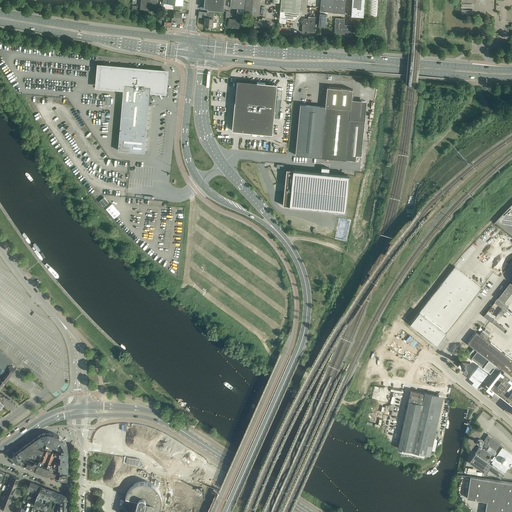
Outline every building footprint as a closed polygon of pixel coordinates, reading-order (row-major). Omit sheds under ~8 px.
[(141,0),(140,9),(148,10),(148,5),(157,6),(157,0),(141,0)] [(162,0),(163,3),(164,3),(164,4),(163,7),(163,8),(173,9),(174,9),(174,7),(174,4),(180,5),(182,5),(182,0),(162,0)] [(204,0),(204,8),(207,8),(207,9),(214,10),(224,11),(224,0),(204,0)] [(230,0),(230,8),(237,8),(244,9),(245,0),(230,0)] [(245,0),(245,9),(244,14),(245,14),(257,15),(259,15),(261,0),(259,0),(245,0)] [(280,0),(280,11),(290,12),(290,0),(280,0)] [(290,0),(290,12),(300,13),(301,0),(290,0)] [(320,0),(320,11),(332,12),(333,0),(320,0)] [(333,0),(332,12),(345,13),(345,0),(333,0)] [(352,0),(351,16),(363,17),(364,0),(352,0)] [(366,0),(366,16),(377,16),(377,0),(366,0)] [(170,13),(170,17),(172,17),(172,22),(177,23),(181,23),(182,14),(179,14),(180,5),(174,4),(174,7),(174,9),(174,13),(170,13)] [(227,23),(227,26),(228,26),(228,27),(240,28),(240,23),(241,13),(244,14),(245,9),(244,9),(237,8),(236,19),(236,21),(233,21),(233,19),(229,19),(228,23),(227,23)] [(205,21),(204,26),(215,27),(216,27),(216,22),(213,22),(213,18),(214,14),(214,10),(207,9),(207,12),(206,18),(205,18),(205,21)] [(320,13),(318,26),(326,26),(327,14),(320,13)] [(302,24),(302,32),(315,32),(316,17),(308,17),(308,24),(302,24)] [(335,18),(335,33),(351,34),(351,25),(344,25),(344,19),(335,18)] [(254,21),(254,29),(267,30),(267,22),(264,22),(265,20),(259,19),(259,21),(254,21)] [(101,66),(99,86),(123,88),(123,90),(118,150),(142,152),(145,152),(149,104),(150,92),(150,91),(155,91),(155,92),(159,92),(159,91),(165,92),(166,72),(101,66)] [(237,80),(232,130),(272,134),(276,90),(277,84),(237,80)] [(326,107),(321,157),(356,161),(356,155),(361,156),(362,152),(363,137),(365,121),(350,119),(352,99),(353,89),(327,86),(327,87),(325,107),(326,107)] [(296,155),(321,157),(326,107),(325,107),(301,104),(296,155)] [(284,188),(283,205),(344,212),(348,175),(329,173),(329,169),(329,168),(321,167),(321,168),(321,173),(286,169),(285,186),(284,186),(283,188),(284,188)] [(104,197),(99,201),(104,207),(108,203),(104,197)] [(511,203),(511,205),(506,210),(494,223),(495,222),(503,214),(504,214),(502,223),(503,223),(508,224),(511,224),(511,203)] [(112,204),(106,209),(114,218),(120,213),(112,204)] [(455,266),(421,310),(410,323),(437,344),(482,287),(460,270),(456,267),(455,266)] [(509,282),(498,296),(505,302),(511,292),(511,284),(509,282)] [(509,307),(497,298),(494,302),(502,308),(498,313),(502,316),(509,307)] [(494,319),(486,313),(483,316),(490,321),(491,322),(493,319),(494,319)] [(491,322),(505,333),(507,330),(493,319),(491,322)] [(460,365),(460,366),(463,368),(465,366),(465,367),(466,365),(467,365),(470,361),(469,361),(471,358),(497,378),(493,382),(486,377),(483,381),(489,386),(488,387),(491,390),(494,391),(496,391),(511,403),(511,359),(487,340),(489,337),(482,331),(480,334),(476,332),(467,343),(473,348),(464,360),(463,360),(460,363),(460,364),(460,365)] [(0,410),(1,409),(2,406),(0,404),(0,403),(0,402),(2,401),(4,398),(0,395),(0,388),(5,382),(9,376),(16,367),(0,354),(0,410)] [(36,387),(39,385),(25,374),(23,377),(36,387)] [(411,451),(424,393),(411,390),(407,406),(397,448),(411,451)] [(411,451),(432,456),(438,432),(431,430),(439,395),(424,392),(424,393),(411,451)] [(304,404),(295,399),(292,405),(301,410),(304,404)] [(324,417),(324,419),(320,416),(321,415),(309,408),(307,413),(318,420),(318,419),(323,422),(322,423),(330,428),(332,422),(324,417)] [(47,444),(45,449),(47,450),(47,449),(48,449),(50,446),(56,448),(57,449),(60,443),(60,441),(63,439),(59,436),(53,434),(49,433),(49,437),(46,443),(46,444),(47,444)] [(35,439),(32,441),(36,446),(38,447),(40,446),(42,444),(44,442),(41,434),(38,437),(36,437),(35,439)] [(488,435),(483,442),(483,441),(482,441),(482,440),(481,439),(480,439),(479,439),(478,439),(478,440),(477,440),(477,441),(477,442),(477,443),(477,444),(477,445),(478,445),(479,445),(479,446),(480,446),(475,453),(469,462),(485,473),(489,469),(500,477),(504,473),(500,470),(501,469),(505,471),(508,467),(509,468),(510,466),(509,465),(510,465),(511,465),(511,464),(511,463),(511,462),(511,453),(503,448),(504,446),(501,444),(493,438),(488,435)] [(53,458),(53,459),(55,459),(55,456),(58,456),(58,459),(61,459),(61,460),(68,460),(68,457),(69,450),(67,445),(65,442),(63,440),(63,439),(60,441),(60,443),(61,444),(63,447),(64,451),(62,451),(62,449),(58,449),(58,453),(56,453),(55,454),(54,456),(53,458)] [(32,441),(27,444),(32,451),(38,453),(42,454),(44,449),(38,447),(36,446),(32,441)] [(27,444),(22,448),(28,455),(30,457),(35,459),(37,456),(38,453),(32,451),(27,444)] [(22,448),(18,451),(22,457),(24,457),(25,458),(27,456),(30,457),(28,455),(22,448)] [(41,457),(39,460),(42,461),(45,462),(48,464),(51,465),(53,459),(53,458),(54,456),(55,454),(47,450),(45,449),(44,449),(42,454),(41,457)] [(281,454),(271,449),(268,455),(278,459),(281,454)] [(13,458),(12,458),(14,460),(16,462),(18,463),(20,459),(22,457),(18,451),(12,455),(13,456),(12,456),(13,458)] [(20,459),(18,463),(24,465),(25,466),(30,468),(32,464),(33,461),(27,459),(26,461),(24,460),(24,457),(22,457),(20,459)] [(302,468),(302,469),(298,467),(298,466),(287,458),(284,464),(296,471),(296,470),(300,472),(300,473),(307,478),(310,472),(302,468)] [(50,468),(53,470),(54,469),(58,469),(58,472),(60,473),(67,473),(68,473),(68,467),(68,460),(61,460),(61,459),(58,459),(57,459),(57,463),(54,462),(54,463),(54,465),(51,465),(50,468)] [(32,464),(30,468),(35,470),(38,463),(35,462),(33,461),(32,464)] [(38,463),(35,470),(39,471),(43,473),(47,475),(50,468),(47,467),(45,466),(42,465),(41,465),(38,463)] [(50,468),(47,475),(50,476),(54,477),(59,479),(60,473),(58,472),(53,470),(50,468)] [(10,477),(9,480),(17,483),(19,478),(6,473),(5,475),(10,477)] [(511,511),(511,482),(470,476),(467,498),(487,501),(484,511),(511,511)] [(14,489),(17,483),(9,480),(7,485),(14,489)] [(161,511),(158,511),(158,510),(159,508),(160,507),(161,505),(161,503),(161,502),(161,500),(161,498),(161,497),(161,495),(160,494),(160,492),(159,491),(158,490),(158,489),(157,488),(156,486),(154,485),(153,484),(152,484),(150,483),(149,482),(147,482),(146,482),(144,481),(143,481),(141,481),(140,482),(138,482),(137,483),(135,483),(134,484),(133,484),(132,485),(131,486),(130,487),(129,489),(128,490),(127,491),(126,493),(126,494),(125,496),(125,498),(125,499),(125,501),(125,503),(125,504),(126,506),(127,507),(127,509),(126,511),(161,511)] [(30,482),(27,490),(32,492),(35,484),(30,482)] [(35,484),(32,492),(38,494),(41,486),(35,484)] [(7,485),(4,491),(12,494),(14,489),(7,485)] [(38,494),(34,502),(38,504),(45,488),(41,486),(38,494)] [(175,486),(174,510),(183,511),(206,511),(216,491),(205,486),(175,486)] [(45,488),(38,504),(40,505),(42,505),(48,489),(45,488)] [(48,489),(42,505),(45,507),(46,506),(47,503),(49,498),(52,491),(48,489)] [(4,491),(2,496),(10,499),(12,494),(4,491)] [(57,493),(54,501),(55,502),(57,502),(59,501),(60,501),(62,499),(63,501),(66,501),(67,501),(67,499),(65,496),(59,493),(57,493)] [(2,496),(0,501),(8,504),(10,499),(2,496)] [(17,511),(30,511),(31,511),(28,509),(31,502),(30,502),(28,501),(23,499),(23,500),(22,503),(25,504),(23,508),(20,506),(17,511)] [(0,507),(6,510),(8,504),(0,501),(0,507)] [(31,511),(30,511),(43,511),(44,511),(45,507),(42,505),(40,505),(38,504),(34,502),(31,511)]
